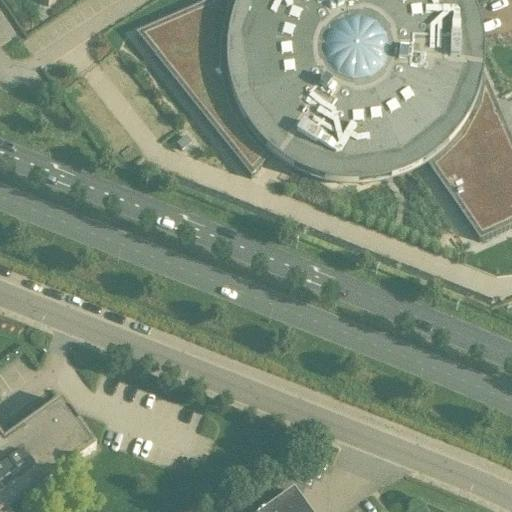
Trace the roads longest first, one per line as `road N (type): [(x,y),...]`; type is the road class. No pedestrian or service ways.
road 1 (primary): [(0,197),(511,403)]
road 2 (unclassified): [(0,295),(511,499)]
road 3 (primary): [(511,357),(0,154)]
